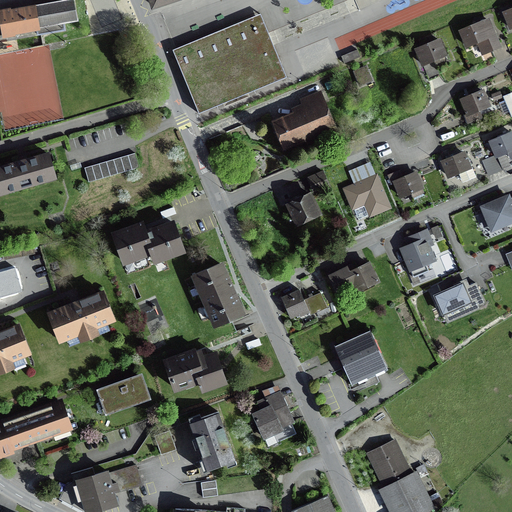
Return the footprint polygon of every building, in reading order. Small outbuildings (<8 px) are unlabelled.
[(72,0),(50,0),(0,8),(0,33),(0,35),(35,29),(34,24),(75,18),(72,0)] [(511,26),(511,6),(502,11),(509,28),(511,26)] [(200,114),(287,77),(273,44),(268,33),(260,14),(177,49),(173,51),(200,114)] [(488,17),(458,29),(465,45),(477,40),(483,52),(500,45),(488,17)] [(445,55),(438,38),(414,48),(421,65),(445,55)] [(360,56),(357,49),(341,56),(344,63),(360,56)] [(365,66),(352,71),(359,86),(372,80),(365,66)] [(490,105),(483,88),(459,98),(467,115),(490,105)] [(271,122),(281,147),(313,134),(314,138),(336,129),(320,92),(301,100),(304,108),(271,122)] [(511,150),(511,130),(489,140),(496,156),(496,157),(497,156),(511,150)] [(471,167),(464,150),(440,160),(447,177),(471,167)] [(23,159),(0,166),(0,195),(55,179),(47,152),(23,159)] [(138,167),(134,153),(83,168),(87,182),(138,167)] [(496,156),(489,158),(495,172),(503,169),(497,156),(496,157),(496,156)] [(489,158),(482,162),(488,175),(495,172),(489,158)] [(329,186),(323,172),(308,178),(314,192),(329,186)] [(424,189),(417,172),(393,182),(400,199),(424,189)] [(371,215),(389,207),(376,176),(370,179),(345,189),(353,207),(365,201),(371,215)] [(309,192),(284,204),(295,225),(319,213),(309,192)] [(493,229),(511,222),(511,200),(511,197),(485,207),(493,229)] [(144,223),(111,235),(123,265),(150,255),(153,264),(185,252),(174,223),(147,233),(144,223)] [(397,248),(407,271),(435,259),(427,239),(432,237),(428,228),(404,237),(407,244),(397,248)] [(350,263),(327,274),(335,291),(353,283),(356,290),(378,279),(368,260),(352,268),(350,263)] [(223,263),(191,276),(212,327),(244,314),(223,263)] [(0,272),(0,295),(18,290),(12,269),(0,272)] [(433,296),(442,317),(472,303),(463,282),(433,296)] [(298,289),(281,296),(290,317),(307,310),(309,314),(325,307),(319,292),(303,299),(298,289)] [(104,292),(47,313),(58,343),(79,335),(81,341),(98,335),(96,329),(116,322),(104,292)] [(19,325),(0,332),(0,372),(13,368),(10,363),(30,355),(19,325)] [(369,332),(334,347),(350,385),(386,369),(369,332)] [(195,348),(163,359),(172,388),(197,380),(200,390),(225,382),(215,350),(198,355),(195,348)] [(138,372),(94,388),(103,412),(147,396),(138,372)] [(263,408),(252,412),(263,437),(283,428),(281,424),(291,419),(277,386),(262,392),(264,397),(259,400),(263,408)] [(3,419),(0,420),(0,454),(14,450),(12,446),(71,426),(64,406),(21,421),(19,415),(3,420),(3,419)] [(217,411),(188,422),(205,468),(224,461),(226,465),(236,461),(217,411)] [(168,432),(155,437),(161,455),(175,450),(168,432)] [(380,489),(391,511),(425,511),(432,509),(413,472),(409,474),(393,441),(370,453),(386,486),(380,489)] [(81,472),(73,474),(76,482),(84,511),(116,502),(113,491),(138,484),(133,465),(108,472),(106,468),(82,475),(81,472)] [(202,489),(203,497),(244,491),(270,487),(268,472),(201,482),(202,489)] [(59,499),(84,511),(76,482),(66,488),(59,499)] [(335,511),(327,494),(292,510),(293,511),(335,511)]
